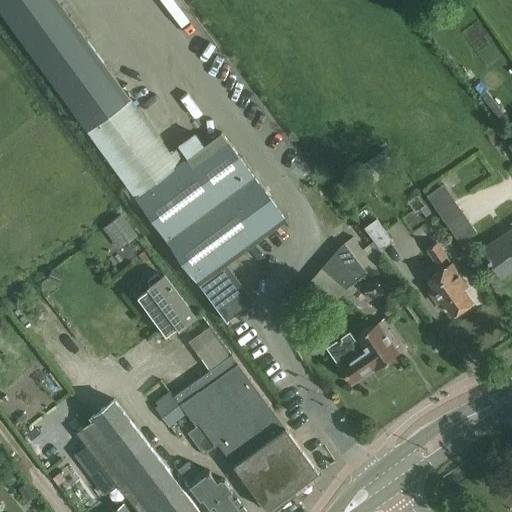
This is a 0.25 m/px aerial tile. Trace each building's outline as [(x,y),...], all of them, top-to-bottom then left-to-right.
[(43,71),(44,73),(87,131),(131,98),(88,39),(43,71)] [(87,131),(134,196),(135,196),(137,198),(227,321),(255,301),(225,260),(284,217),(223,135),(191,159),(181,145),(170,152),(131,98),(87,131)] [(393,160),(385,149),(360,166),(368,177),(393,160)] [(103,227),(119,249),(138,235),(121,213),(103,227)] [(463,213),(447,224),(460,244),(458,245),(468,259),(476,254),(466,239),(476,232),(463,213)] [(393,241),(377,218),(365,226),(381,249),(393,241)] [(501,276),(511,268),(511,230),(483,250),(501,276)] [(448,256),(438,241),(426,249),(435,264),(448,256)] [(321,268),(312,280),(336,300),(346,288),(366,273),(343,243),(321,268)] [(451,263),(428,279),(453,315),(472,302),(464,289),(468,286),(451,263)] [(167,276),(151,288),(153,290),(141,298),(167,336),(179,328),(181,330),(196,318),(167,276)] [(384,284),(375,277),(365,281),(363,292),(372,299),(382,295),(384,284)] [(401,310),(393,298),(380,306),(388,318),(401,310)] [(327,347),(352,383),(373,369),(373,370),(399,353),(389,339),(392,336),(381,320),(355,338),(350,331),(327,347)] [(190,334),(200,348),(214,338),(204,325),(190,334)] [(318,471),(286,428),(232,353),(203,374),(287,485),(288,484),(293,490),(318,471)] [(267,510),(293,490),(288,484),(287,485),(203,374),(174,396),(183,407),(187,413),(196,426),(199,424),(216,446),(213,448),(220,444),(234,465),(267,510)] [(170,391),(155,402),(158,406),(155,407),(169,426),(187,413),(183,407),(174,396),(170,391)] [(67,414),(79,401),(70,392),(58,405),(67,414)] [(200,511),(115,399),(91,417),(94,420),(79,432),(139,511),(200,511)] [(216,446),(199,424),(196,426),(196,427),(188,432),(204,455),(212,449),(213,448),(216,446)] [(83,451),(78,455),(92,473),(106,492),(111,488),(115,484),(101,466),(87,447),(83,451)] [(249,511),(233,490),(225,479),(221,478),(218,480),(209,470),(202,476),(189,461),(184,465),(178,458),(174,462),(179,468),(177,470),(201,500),(203,498),(210,507),(213,511),(249,511)] [(56,471),(81,511),(87,511),(95,507),(69,463),(56,471)]
